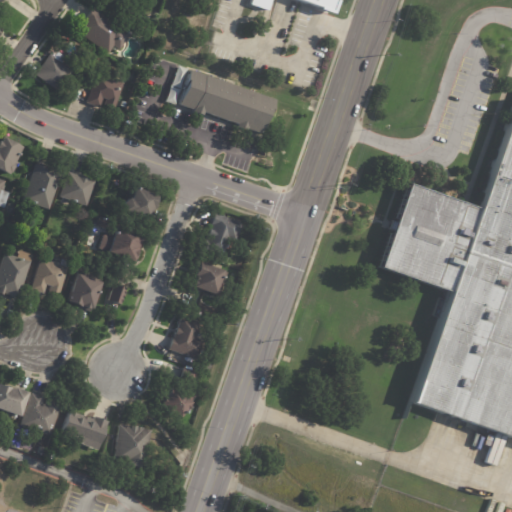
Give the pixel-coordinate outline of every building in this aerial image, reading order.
[(337,0),(334,9),(306,0),(337,0)] [(91,8),(128,35),(117,50),(112,46),(106,54),(74,31),(78,25),(77,24),(79,22),(80,23),(91,8)] [(47,86),(43,83),(43,82),(33,75),(48,55),(58,62),(62,57),(75,66),(62,85),(55,80),(49,88),(47,86)] [(173,104),(186,68),(177,65),(164,100),(173,104)] [(193,73),(281,100),(265,140),(180,110),(193,73)] [(116,80),(117,82),(121,84),(112,109),(102,106),(104,100),(101,99),(98,108),(85,103),(95,74),(109,79),(111,78),(116,80)] [(511,111),(511,440),(411,404),(452,289),(382,265),(411,180),(481,203),(511,111)] [(16,160),(14,164),(15,164),(12,171),(11,171),(9,175),(0,170),(0,137),(22,148),(16,160)] [(36,165),(45,168),(44,171),(59,177),(48,210),(32,205),(29,204),(30,204),(22,201),(34,164),(36,165)] [(70,173),(77,176),(78,175),(80,176),(80,177),(94,182),(85,207),(73,203),(70,203),(71,201),(59,197),(67,172),(70,173)] [(153,198),(155,200),(154,203),(151,204),(149,209),(150,209),(145,222),(120,214),(118,205),(125,200),(127,201),(131,189),(153,197),(153,198)] [(213,214),(239,223),(234,240),(227,237),(220,257),(200,250),(207,230),(209,226),(208,226),(213,214)] [(138,243),(137,249),(139,249),(135,262),(130,260),(129,261),(96,250),(102,234),(109,237),(110,236),(109,235),(110,233),(111,233),(113,227),(137,235),(135,242),(138,243)] [(17,300),(1,294),(0,297),(0,266),(4,254),(17,258),(19,252),(32,256),(17,300)] [(48,292),(47,292),(49,287),(45,286),(42,294),(30,290),(40,259),(51,263),(53,258),(68,262),(66,269),(58,295),(48,292)] [(195,263),(220,271),(221,270),(225,271),(216,297),(188,288),(192,277),(190,276),(194,262),(195,263)] [(94,296),(89,312),(65,304),(75,276),(99,284),(94,296)] [(124,289),(119,305),(107,301),(113,285),(124,289)] [(193,321),(201,324),(192,346),(198,349),(193,361),(166,350),(170,340),(171,340),(172,336),(171,335),(174,329),(179,316),(193,321)] [(208,372),(200,369),(203,361),(211,364),(208,372)] [(189,403),(175,421),(156,406),(160,402),(158,400),(160,398),(167,389),(176,396),(185,385),(176,380),(181,368),(195,375),(189,392),(194,396),(189,403)] [(6,387),(14,390),(14,389),(26,393),(18,417),(0,411),(0,387),(5,389),(6,387)] [(32,398),(42,401),(39,407),(44,409),(45,404),(58,408),(47,440),(17,429),(29,397),(32,398)] [(94,417),(106,422),(96,451),(74,443),(75,440),(70,439),(70,438),(60,434),(69,411),(93,420),(94,417)] [(119,426),(142,429),(141,431),(149,431),(144,471),(123,468),(123,465),(112,464),(117,426),(119,426)]
